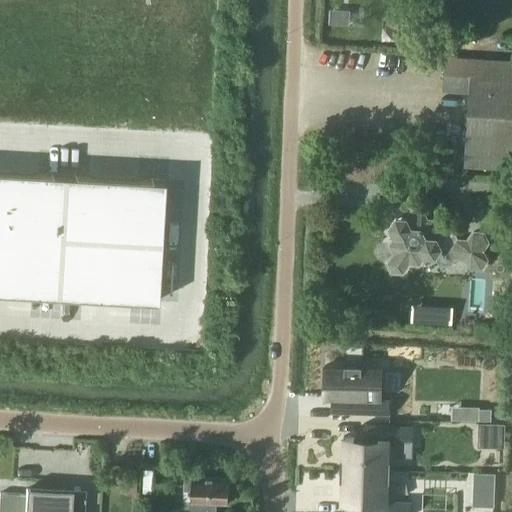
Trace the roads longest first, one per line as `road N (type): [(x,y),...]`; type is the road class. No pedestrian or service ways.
road 1 (unclassified): [(273,435),(300,0)]
road 2 (unclassified): [(273,435),(0,420)]
